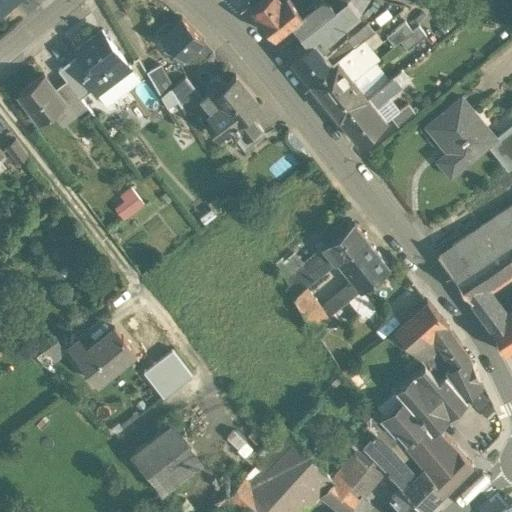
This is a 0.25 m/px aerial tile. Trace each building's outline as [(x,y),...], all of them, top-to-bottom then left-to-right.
[(0,0),(0,11),(13,0),(0,0)] [(262,0),(251,9),(258,17),(257,18),(273,38),(290,24),(300,36),(333,9),(329,2),(323,0),(319,0),(301,14),(289,0),(262,0)] [(344,0),(333,9),(300,36),(307,45),(290,59),(308,82),(309,82),(331,63),(327,57),(322,51),(327,46),(324,42),(358,14),(347,0),(344,0)] [(181,18),(161,37),(168,45),(164,48),(172,56),(171,57),(179,65),(203,41),(181,18)] [(404,20),(385,35),(393,45),(399,40),(411,30),(404,20)] [(367,22),(346,39),(353,46),(362,40),(374,30),(367,22)] [(411,30),(399,40),(406,49),(425,34),(418,25),(411,30)] [(130,68),(100,31),(75,51),(90,70),(82,77),(96,94),(130,68)] [(346,39),(330,53),(331,54),(327,57),(331,63),(337,59),(353,46),(346,39)] [(353,46),(337,59),(351,78),(361,70),(372,61),(376,58),(362,40),(353,46)] [(331,63),(309,82),(323,100),(351,78),(337,59),(331,63)] [(372,61),(361,70),(370,82),(382,74),(372,61)] [(173,86),(159,64),(146,72),(161,96),(170,89),(173,86)] [(361,70),(351,78),(366,96),(375,88),(370,82),(361,70)] [(382,74),(370,82),(375,88),(386,80),(382,74)] [(375,88),(366,96),(373,104),(379,100),(381,102),(401,87),(392,75),(386,80),(375,88)] [(43,76),(16,96),(38,124),(51,114),(64,104),(53,89),(43,76)] [(173,86),(170,89),(177,100),(180,106),(193,100),(185,91),(191,86),(184,77),(173,86)] [(351,78),(323,100),(337,118),(366,96),(351,78)] [(235,79),(214,96),(211,91),(201,99),(208,109),(205,111),(212,118),(207,122),(218,136),(247,113),(257,105),(235,79)] [(86,108),(65,80),(53,89),(64,104),(73,117),(74,118),(86,108)] [(177,100),(170,89),(161,96),(166,106),(177,100)] [(366,96),(337,118),(357,143),(386,121),(373,104),(366,96)] [(494,137),(460,96),(426,125),(448,150),(438,159),(450,174),(484,145),(487,143),(494,137)] [(64,104),(51,114),(61,126),(73,117),(64,104)] [(407,104),(390,118),(397,127),(414,113),(407,104)] [(256,125),(247,113),(234,124),(243,136),(256,125)] [(511,122),(494,136),(494,137),(487,143),(507,168),(511,163),(511,122)] [(256,125),(243,136),(234,124),(224,131),(242,154),(265,136),(256,125)] [(27,156),(15,140),(6,147),(18,163),(27,156)] [(127,219),(149,203),(135,184),(113,200),(127,219)] [(511,204),(437,255),(467,297),(482,288),(485,292),(488,290),(511,273),(511,204)] [(342,233),(338,228),(330,235),(334,240),(322,249),(325,253),(305,270),(303,271),(311,281),(336,262),(364,239),(353,225),(342,233)] [(364,239),(336,262),(352,282),(320,308),(327,318),(332,314),(348,301),(361,291),(388,269),(364,239)] [(305,270),(292,254),(276,268),(293,297),(304,287),(311,281),(303,271),(305,270)] [(97,272),(88,279),(93,285),(102,279),(97,272)] [(315,301),(304,287),(293,297),(312,330),(316,327),(327,318),(320,308),(315,301)] [(482,288),(467,297),(481,316),(495,305),(489,297),(488,296),(485,292),(482,288)] [(368,300),(361,291),(348,301),(355,310),(368,300)] [(460,345),(445,324),(427,302),(413,314),(432,338),(439,346),(447,355),(460,345)] [(495,305),(481,316),(491,330),(506,320),(495,305)] [(339,324),(332,314),(327,318),(316,327),(323,337),(339,324)] [(432,338),(413,314),(394,331),(413,352),(424,364),(438,379),(446,373),(445,372),(446,370),(445,367),(434,355),(432,357),(422,345),(432,338)] [(511,315),(506,320),(491,330),(503,355),(511,348),(511,315)] [(115,328),(86,349),(79,340),(69,348),(96,382),(134,351),(123,336),(122,337),(115,328)] [(56,340),(35,357),(44,367),(65,352),(56,340)] [(460,345),(447,355),(455,365),(468,356),(460,345)] [(163,398),(191,376),(171,349),(142,371),(163,398)] [(446,370),(445,372),(452,381),(465,397),(482,387),(468,356),(455,365),(446,370)] [(438,379),(424,364),(394,390),(403,399),(404,399),(422,420),(425,417),(423,416),(448,394),(444,388),(452,381),(446,373),(438,379)] [(129,366),(112,381),(122,392),(139,377),(129,366)] [(452,381),(444,388),(448,394),(423,416),(425,417),(422,420),(427,425),(429,423),(435,429),(468,400),(465,397),(452,381)] [(422,420),(404,399),(403,399),(381,421),(385,426),(394,435),(396,434),(401,440),(407,446),(427,425),(422,420)] [(254,459),(264,449),(255,440),(261,434),(247,420),(231,435),(254,459)] [(201,460),(171,422),(130,453),(160,492),(201,460)] [(435,429),(429,423),(427,425),(407,446),(423,466),(421,467),(423,468),(445,492),(471,466),(435,429)] [(394,435),(385,426),(374,437),(388,451),(401,440),(396,434),(394,435)] [(287,429),(226,497),(243,511),(306,511),(321,495),(333,480),(287,429)] [(388,451),(374,437),(367,444),(365,443),(362,446),(373,458),(384,469),(402,488),(411,497),(425,511),(445,492),(423,468),(413,478),(388,451)] [(362,446),(353,455),(354,455),(355,455),(367,466),(373,458),(362,446)] [(354,455),(333,479),(333,480),(321,495),(341,511),(347,511),(357,499),(346,490),(367,466),(355,455),(354,455)] [(367,466),(346,490),(357,499),(384,469),(373,458),(367,466)] [(411,497),(402,488),(392,500),(400,508),(396,511),(424,511),(425,511),(411,497)] [(372,511),(357,499),(347,511),(372,511)]
